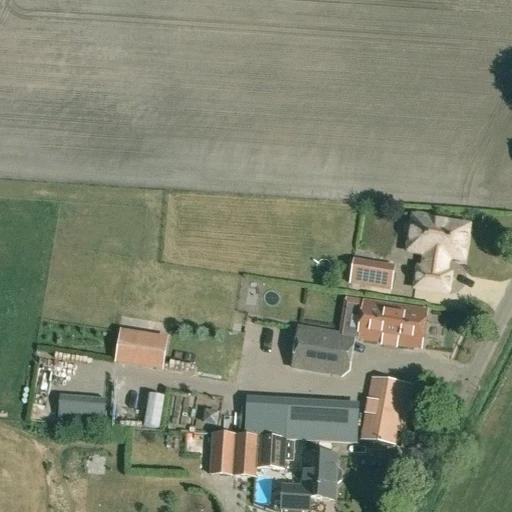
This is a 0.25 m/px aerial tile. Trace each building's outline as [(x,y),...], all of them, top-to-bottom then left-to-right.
[(444,273),(447,258),(463,260),(469,226),(430,220),(431,217),(416,214),(415,218),(413,217),(409,244),(416,245),(415,253),(426,254),(424,269),(418,268),(415,289),(448,294),(451,274),(444,273)] [(379,265),(379,266),(378,272),(353,268),(351,282),(391,288),(394,268),(379,265)] [(422,349),(428,310),(364,300),(358,338),(358,339),(422,349)] [(358,338),(338,335),(299,329),(293,368),(352,377),(358,339),(358,338)] [(117,362),(142,366),(146,337),(121,334),(117,362)] [(157,351),(173,349),(172,337),(156,338),(157,351)] [(405,434),(413,387),(372,380),(362,440),(394,446),(396,432),(405,434)] [(286,439),(357,444),(358,413),(286,409),(285,439),(286,439)] [(286,439),(285,439),(213,435),(210,476),(255,478),(256,468),(284,470),(286,439)] [(336,470),(337,457),(305,455),(303,488),(283,487),(281,509),(309,511),(310,499),(334,501),(335,484),(338,484),(342,481),(342,473),(339,470),(336,470)]
